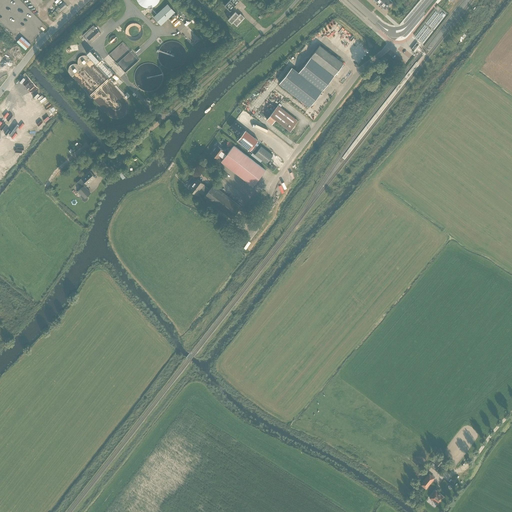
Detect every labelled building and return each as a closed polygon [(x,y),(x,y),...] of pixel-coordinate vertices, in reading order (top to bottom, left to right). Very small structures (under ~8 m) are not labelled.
[(136,0),(138,2),(139,4),(140,5),(142,6),(144,7),(146,8),(148,8),(150,8),(152,7),(154,6),(156,5),(158,4),(159,2),(159,0),(136,0)] [(228,0),(229,4),(229,5),(226,6),(226,11),(229,10),(229,9),(233,8),(232,5),(236,5),(235,4),(237,4),(236,0),(228,0)] [(391,2),(392,1),(390,0),(374,0),(385,9),(391,2)] [(67,6),(63,2),(58,6),(62,10),(67,6)] [(175,12),(167,4),(153,17),(161,25),(175,12)] [(237,26),(244,18),(240,13),(239,15),(235,11),(228,19),(232,23),(233,22),(237,26)] [(101,33),(96,28),(93,32),(90,29),(83,35),(87,40),(88,40),(89,39),(91,42),(101,33)] [(309,107),(343,64),(320,45),(311,57),(305,65),(298,73),(292,67),(279,83),(309,107)] [(272,124),(276,119),(290,131),(298,121),(278,105),(266,120),(272,124)] [(242,111),(239,116),(249,123),(253,118),(242,111)] [(235,121),(230,127),(241,136),(245,131),(243,129),(242,127),(242,126),(235,121)] [(0,151),(11,137),(0,127),(0,151)] [(246,148),(250,151),(251,150),(258,140),(245,130),(245,131),(241,136),(237,140),(246,148)] [(227,154),(223,159),(221,161),(253,186),(265,170),(234,145),(227,154)] [(223,159),(227,154),(223,151),(223,150),(218,146),(216,148),(214,148),(214,149),(213,150),(213,151),(213,152),(212,154),(217,158),(219,156),(223,159)] [(273,156),(261,146),(255,154),(267,163),(273,156)] [(77,182),(82,187),(77,192),(78,191),(83,196),(83,197),(82,198),(82,200),(83,201),(85,201),(86,201),(87,200),(88,198),(87,197),(87,196),(90,193),(85,187),(96,178),(89,171),(77,182)] [(197,179),(192,185),(191,184),(190,184),(189,185),(188,186),(188,187),(189,188),(190,189),(189,189),(196,194),(198,191),(205,196),(204,197),(207,199),(207,200),(206,201),(206,202),(206,203),(207,204),(208,205),(210,202),(231,218),(241,207),(213,185),(210,189),(203,185),(204,184),(197,179)] [(445,460),(440,456),(435,462),(440,466),(445,460)] [(439,467),(433,462),(430,466),(436,471),(439,467)] [(435,478),(429,473),(420,485),(426,489),(435,478)] [(436,503),(438,504),(444,496),(436,490),(429,498),(433,501),(434,501),(436,502),(436,503)]
